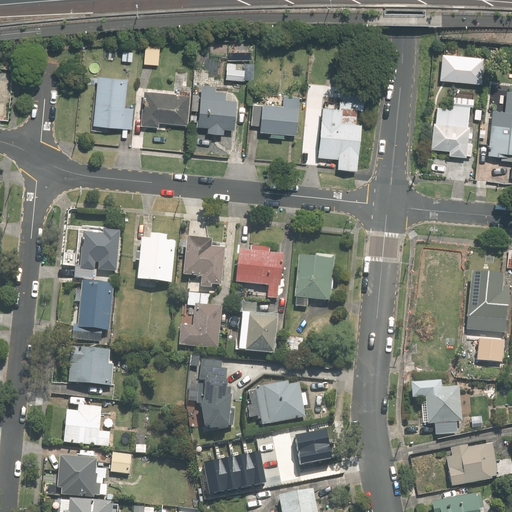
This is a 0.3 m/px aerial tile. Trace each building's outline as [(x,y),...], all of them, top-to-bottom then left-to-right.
[(146,44),(144,64),(158,65),(160,46),(146,44)] [(123,51),(121,61),(132,62),(132,52),(123,51)] [(484,58),(442,54),(440,80),(482,83),(484,58)] [(245,67),(226,65),(225,79),(244,81),(245,67)] [(93,125),(132,129),(133,108),(125,107),(127,79),(98,76),(93,125)] [(250,84),(238,83),(236,122),(248,123),(250,84)] [(234,129),(237,101),(225,100),(226,92),(215,91),(216,86),(202,85),(198,126),(208,127),(208,132),(224,134),(224,128),(234,129)] [(356,109),(362,109),(364,90),(343,88),(342,100),(339,99),(338,108),(322,106),(317,156),(338,158),(337,166),(356,168),(361,123),(355,123),(356,109)] [(490,121),(487,154),(501,155),(501,156),(511,157),(511,89),(505,89),(503,109),(492,108),(490,121)] [(144,91),(141,125),(159,127),(159,122),(187,125),(190,92),(179,90),(179,94),(144,91)] [(296,135),(300,96),(284,94),(283,105),(263,103),(263,104),(253,103),(251,125),(261,126),(261,131),(271,132),(270,137),(284,138),(285,134),(296,135)] [(468,126),(470,106),(453,105),(453,107),(438,106),(436,123),(435,123),(432,148),(450,150),(449,155),(466,157),(466,155),(472,155),(473,144),(467,143),(469,126),(468,126)] [(116,271),(119,232),(104,230),(104,234),(83,232),(80,266),(75,266),(74,278),(93,280),(94,270),(95,263),(98,263),(98,269),(116,271)] [(165,242),(166,236),(150,235),(150,241),(141,240),(139,253),(136,253),(135,261),(138,261),(137,280),(170,283),(174,243),(165,242)] [(186,238),(182,275),(201,277),(200,287),(210,288),(210,285),(221,286),(224,249),(211,248),(212,240),(186,238)] [(268,254),(269,249),(250,247),(250,252),(239,251),(236,283),(267,286),(266,298),(276,299),(277,287),(279,287),(282,255),(268,254)] [(329,301),(333,257),(316,256),(315,258),(298,256),(294,298),(296,298),(295,306),(302,307),(303,298),(329,301)] [(455,273),(454,267),(440,266),(439,273),(430,273),(427,317),(458,319),(461,274),(455,273)] [(472,273),(468,319),(507,323),(510,289),(503,288),(504,276),(472,273)] [(109,331),(113,285),(82,282),(78,326),(74,325),(73,339),(101,342),(102,330),(109,331)] [(181,326),(179,345),(217,349),(221,307),(209,306),(210,295),(189,293),(187,305),(194,305),(192,327),(181,326)] [(245,350),(273,353),(277,316),(248,313),(245,350)] [(504,354),(506,333),(482,331),(479,352),(485,352),(484,361),(494,362),(495,353),(504,354)] [(303,339),(287,338),(285,357),(301,358),(303,339)] [(72,352),(69,383),(111,387),(114,365),(109,365),(110,351),(82,349),(82,353),(72,352)] [(438,352),(414,352),(414,374),(438,374),(438,352)] [(218,429),(218,431),(228,430),(232,396),(226,396),(228,382),(226,382),(227,370),(201,368),(199,382),(205,383),(204,386),(206,387),(203,403),(200,403),(203,429),(209,428),(211,430),(218,429)] [(440,388),(440,381),(412,383),(413,398),(425,397),(425,402),(420,403),(422,423),(426,422),(427,424),(433,423),(434,435),(456,433),(455,422),(461,422),(458,386),(440,388)] [(289,386),(288,383),(255,389),(257,400),(246,402),(249,418),(257,416),(258,420),(261,419),(263,427),(306,418),(299,384),(289,386)] [(496,383),(486,384),(486,399),(497,399),(496,383)] [(67,411),(64,443),(109,447),(110,433),(100,432),(102,409),(78,407),(78,412),(67,411)] [(481,417),(471,418),(472,429),(483,428),(481,417)] [(326,430),(294,436),(300,465),(331,460),(326,430)] [(134,440),(134,454),(145,454),(145,441),(134,440)] [(446,459),(452,487),(499,478),(493,445),(468,449),(468,447),(451,450),(453,457),(446,459)] [(260,453),(204,464),(209,495),(265,484),(260,453)] [(129,474),(129,472),(132,472),(133,459),(131,459),(131,455),(112,454),(111,473),(129,474)] [(106,480),(107,470),(96,469),(96,461),(60,457),(57,489),(62,489),(61,496),(94,499),(94,496),(99,497),(100,485),(102,485),(103,480),(106,480)] [(317,511),(313,491),(279,497),(281,511),(317,511)] [(476,498),(476,496),(433,504),(434,511),(483,511),(481,497),(476,498)] [(63,511),(113,511),(114,504),(70,500),(69,511),(63,511)]
